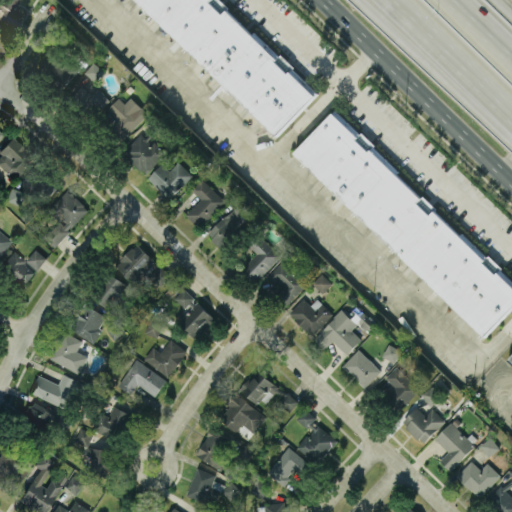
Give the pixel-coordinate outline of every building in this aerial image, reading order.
[(14,0),(0,0),(0,10),(6,14),(14,0)] [(136,0),(275,136),(314,96),(215,0),(136,0)] [(55,72),(66,80),(77,65),(65,57),(55,72)] [(84,72),(96,82),(105,71),(94,61),(84,72)] [(109,101),(96,87),(81,102),(94,115),(109,101)] [(148,114),(131,96),(124,102),(120,98),(101,116),(122,138),(148,114)] [(294,153),(485,336),(511,307),(511,284),(332,113),(294,153)] [(150,135),(147,138),(141,133),(122,154),(144,174),(167,150),(150,135)] [(33,159),(11,138),(0,149),(0,167),(13,180),(33,159)] [(169,169),(162,161),(148,176),(171,198),(193,175),(178,160),(169,169)] [(61,183),(40,162),(20,182),(41,203),(61,183)] [(226,201),(203,178),(191,189),(201,198),(186,214),(201,228),(226,201)] [(16,206),(24,194),(11,186),(3,197),(16,206)] [(53,247),(88,210),(66,190),(46,211),(57,221),(42,236),(53,247)] [(207,234),(224,251),(251,223),(234,206),(207,234)] [(0,252),(9,240),(0,233),(0,252)] [(282,254),(263,237),(237,266),(255,283),(282,254)] [(154,259),(136,242),(115,264),(137,285),(145,276),(142,272),(154,259)] [(12,251),(0,266),(0,275),(20,290),(44,258),(34,250),(25,261),(12,251)] [(108,312),(128,289),(109,272),(89,295),(108,312)] [(323,292),(333,282),(322,273),(313,283),(323,292)] [(184,308),(194,298),(184,287),(174,297),(184,308)] [(317,298),(310,305),(304,297),(289,312),(311,335),(333,314),(317,298)] [(178,321),(194,338),(215,318),(199,302),(178,321)] [(93,342),(107,317),(81,303),(67,328),(93,342)] [(357,323),(342,309),(315,338),(325,347),(332,340),(347,354),(361,338),(352,329),(357,323)] [(76,351),(81,341),(61,331),(48,359),(78,373),(86,356),(76,351)] [(144,357),(168,376),(188,351),(171,338),(161,351),(154,345),(144,357)] [(402,350),(390,342),(382,354),(394,362),(402,350)] [(366,386),(381,370),(358,348),(343,365),(366,386)] [(155,396),(167,379),(136,358),(118,384),(131,393),(137,383),(155,396)] [(399,412),(420,389),(396,366),(375,389),(399,412)] [(274,383),(259,370),(242,390),(257,403),(274,383)] [(29,393),(64,408),(76,380),(62,374),(58,383),(37,374),(29,393)] [(439,399),(434,386),(423,391),(427,403),(439,399)] [(298,401),(287,392),(279,402),(290,411),(298,401)] [(254,432),(266,415),(239,395),(221,420),(236,431),(242,424),(254,432)] [(17,422),(37,435),(52,414),(32,400),(17,422)] [(132,417),(113,405),(106,416),(101,413),(92,426),(115,442),(132,417)] [(445,420),(432,407),(425,415),(416,406),(401,422),(423,443),(445,420)] [(296,418),(306,427),(316,416),(306,407),(296,418)] [(450,470),(475,446),(452,421),(435,437),(448,451),(440,459),(450,470)] [(337,439),(317,424),(298,448),(318,463),(337,439)] [(89,434),(78,432),(77,443),(88,445),(89,434)] [(480,445),(489,456),(499,447),(491,436),(480,445)] [(311,463),(287,446),(268,473),(282,484),(293,469),(302,476),(311,463)] [(0,451),(0,482),(12,490),(29,464),(3,447),(0,451)] [(85,472),(113,476),(117,452),(88,447),(85,472)] [(18,501),(38,511),(44,511),(61,481),(47,474),(54,460),(41,452),(35,463),(38,465),(18,501)] [(487,462),(480,468),(470,459),(455,474),(479,497),(501,475),(487,462)] [(186,496),(212,505),(216,492),(236,498),(241,484),(229,480),(228,485),(214,480),(216,474),(197,466),(186,496)] [(64,486),(76,494),(84,483),(72,475),(64,486)] [(494,511),(511,511),(511,495),(500,484),(484,502),(494,511)] [(86,511),(88,507),(72,500),(68,508),(56,503),(51,511),(86,511)] [(287,511),(286,501),(264,503),(265,511),(287,511)]
